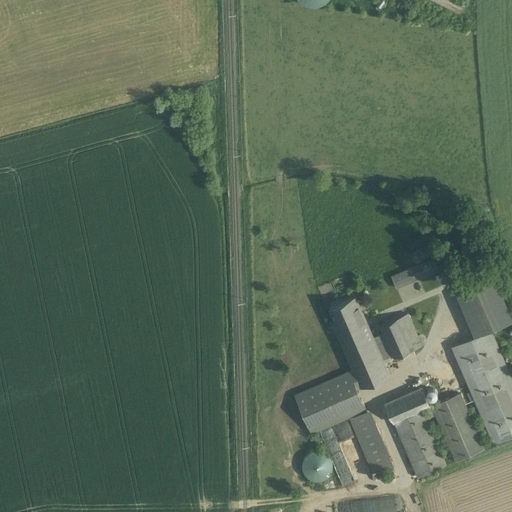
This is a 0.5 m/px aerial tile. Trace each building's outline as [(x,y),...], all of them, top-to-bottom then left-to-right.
[(434,259),(410,269),(414,280),(438,270),(434,259)] [(410,269),(391,277),(396,288),(414,280),(410,269)] [(511,320),(494,280),(458,295),(475,336),(491,329),(491,330),(511,320)] [(355,297),(333,307),(339,322),(334,325),(339,336),(367,324),(355,297)] [(407,314),(399,317),(413,349),(421,346),(407,314)] [(399,317),(380,325),(384,333),(393,355),(394,357),(413,349),(399,317)] [(367,324),(339,336),(353,370),(361,387),(389,375),(383,360),(382,357),(381,357),(373,338),(373,337),(367,324)] [(475,336),(451,347),(493,444),(511,436),(511,378),(491,330),(491,329),(475,336)] [(373,337),(373,338),(381,357),(382,357),(383,360),(393,355),(384,333),(373,337)] [(353,370),(295,395),(308,424),(362,400),(357,389),(361,387),(353,370)] [(422,387),(385,403),(393,422),(394,422),(422,410),(431,406),(422,387)] [(437,396),(437,394),(437,392),(436,390),(434,389),(432,388),(430,389),(428,390),(427,392),(426,394),(427,396),(428,398),(430,399),(432,399),(434,399),(436,398),(437,396)] [(460,393),(431,406),(435,415),(455,461),(484,448),(460,393)] [(422,410),(394,422),(411,462),(439,450),(426,419),(424,414),(422,410)] [(433,410),(424,414),(426,419),(435,415),(433,410)] [(366,411),(351,418),(374,472),(390,465),(378,438),(366,411)] [(439,450),(411,462),(418,477),(446,465),(439,450)] [(331,471),(332,465),(331,460),(328,455),(323,452),(317,451),(311,452),(307,455),(303,460),(302,466),(304,471),(307,476),(312,479),(318,481),(323,479),(328,476),(331,471)]
